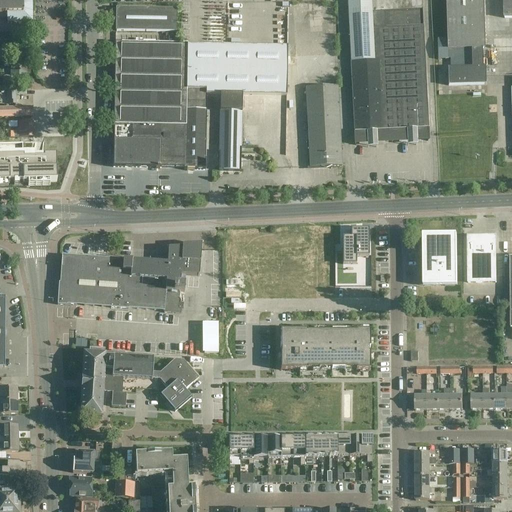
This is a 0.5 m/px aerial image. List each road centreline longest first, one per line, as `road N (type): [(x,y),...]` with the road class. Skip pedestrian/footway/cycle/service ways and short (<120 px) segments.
road 1 (residential): [(205,434),(207,365),(251,364),(251,305),(395,303)]
road 2 (tertiary): [(392,206),(94,217)]
road 3 (unclassified): [(94,217),(91,0)]
road 4 (tertiary): [(51,433),(32,223)]
road 5 (residential): [(203,500),(366,499)]
road 6 (residential): [(51,433),(205,434)]
road 7 (unclassified): [(397,436),(395,303)]
road 8 (tertiary): [(511,200),(392,206)]
